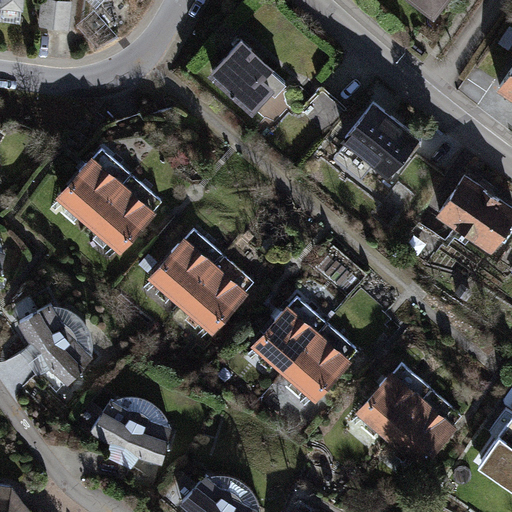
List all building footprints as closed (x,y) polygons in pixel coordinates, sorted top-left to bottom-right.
[(69,0),(41,0),(39,20),(67,23),(69,0)] [(428,0),(452,15),(462,0),(428,0)] [(250,37),(216,74),(259,113),(293,76),(250,37)] [(304,111),(324,132),(345,113),(325,91),(304,111)] [(371,97),(344,130),(390,168),(417,135),(371,97)] [(154,208),(92,152),(56,192),(117,248),(154,208)] [(491,245),(511,214),(511,202),(465,170),(438,209),(491,245)] [(249,289),(186,232),(146,276),(209,332),(249,289)] [(83,357),(88,351),(47,297),(15,315),(33,348),(61,377),(83,357)] [(351,354),(287,301),(252,343),(315,396),(351,354)] [(394,364),(356,409),(425,466),(462,420),(394,364)] [(158,459),(168,421),(106,393),(86,424),(119,445),(158,459)] [(511,511),(511,409),(507,406),(446,496),(471,511),(511,511)] [(258,511),(260,509),(203,472),(177,500),(190,511),(258,511)]
